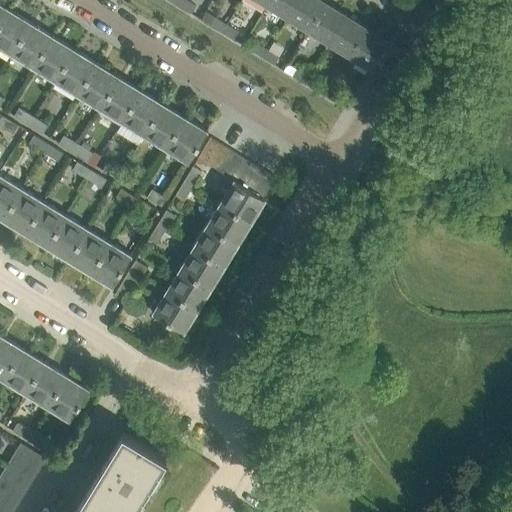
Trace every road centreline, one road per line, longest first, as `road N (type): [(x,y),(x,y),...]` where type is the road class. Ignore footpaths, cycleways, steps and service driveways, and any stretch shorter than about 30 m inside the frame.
road 1 (residential): [(335,169),(68,0)]
road 2 (residential): [(199,406),(335,169)]
road 3 (residential): [(199,406),(0,280)]
road 4 (residential): [(335,169),(418,34)]
road 5 (residential): [(206,511),(243,460),(229,424),(199,406)]
